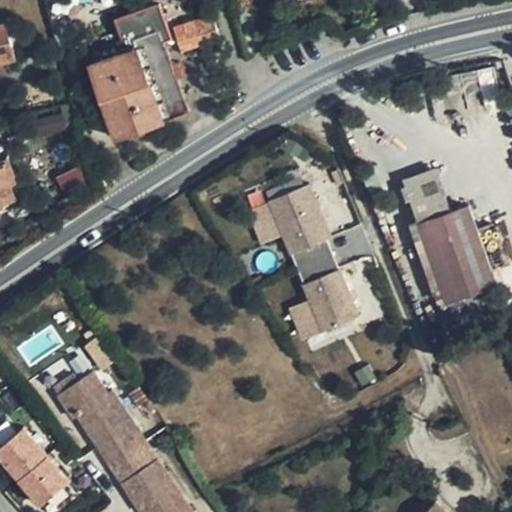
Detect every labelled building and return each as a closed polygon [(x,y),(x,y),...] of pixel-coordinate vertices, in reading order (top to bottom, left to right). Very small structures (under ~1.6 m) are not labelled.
[(120,22),(123,30),(130,49),(116,54),(91,62),(117,137),(188,111),(159,31),(167,28),(162,11),(120,22)] [(175,26),(182,51),(222,38),(214,13),(175,26)] [(0,23),(0,62),(16,59),(6,22),(0,23)] [(130,49),(123,30),(109,35),(116,54),(130,49)] [(9,177),(15,174),(17,173),(10,157),(0,161),(0,207),(4,206),(4,203),(18,197),(11,181),(9,177)] [(299,282),(340,268),(310,185),(247,207),(260,244),(283,236),(299,282)] [(498,284),(492,269),(509,263),(496,224),(479,229),(470,204),(420,222),(451,314),(497,298),(495,293),(498,291),(495,285),(498,284)] [(301,341),(360,316),(340,269),(300,286),(306,300),(287,308),(301,341)] [(109,350),(98,357),(106,368),(116,360),(109,350)] [(79,415),(111,463),(147,439),(113,388),(109,391),(94,370),(80,379),(60,393),(59,393),(75,417),(79,415)] [(54,385),(60,393),(80,379),(75,371),(54,385)] [(138,407),(149,399),(140,385),(129,393),(138,407)] [(0,460),(32,510),(68,487),(28,426),(0,444),(0,460)] [(147,439),(111,463),(142,511),(144,511),(146,511),(192,511),(194,511),(147,439)] [(425,511),(449,511),(437,500),(425,511)]
